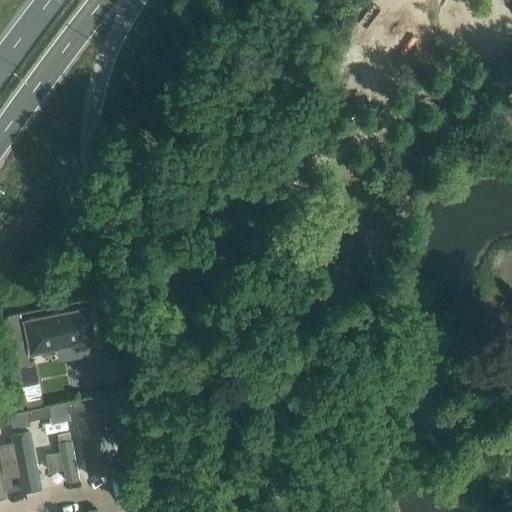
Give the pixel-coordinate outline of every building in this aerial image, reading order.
[(95,342),(88,306),(23,319),(30,355),(95,342)] [(30,361),(20,312),(8,314),(18,363),(19,363),(30,361)] [(30,361),(19,363),(27,400),(42,396),(35,360),(30,361)] [(105,393),(88,397),(66,402),(68,413),(90,409),(108,405),(105,393)] [(66,402),(27,409),(30,421),(51,417),(51,416),(68,413),(66,402)] [(27,409),(0,414),(0,427),(11,425),(12,429),(31,425),(30,421),(27,409)] [(97,411),(74,415),(87,482),(110,477),(104,443),(114,441),(111,424),(100,426),(97,411)] [(0,437),(0,442),(3,458),(31,452),(27,431),(0,437)] [(72,435),(56,438),(59,454),(44,457),(47,474),(62,471),(65,484),(81,481),(72,435)] [(11,489),(25,487),(23,474),(9,476),(11,489)]
